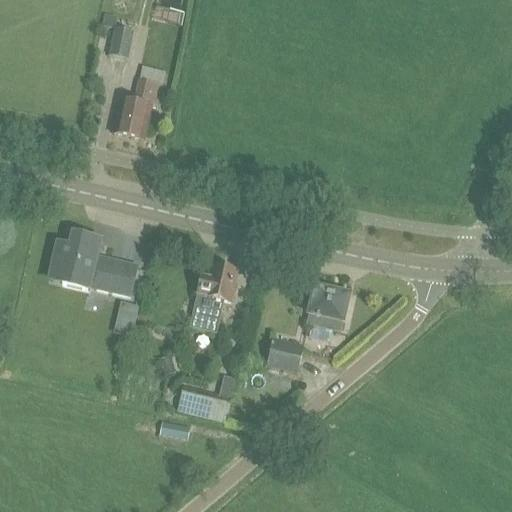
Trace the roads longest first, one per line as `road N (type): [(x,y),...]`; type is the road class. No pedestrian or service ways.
road 1 (tertiary): [(458,272),(355,259),(0,176)]
road 2 (residential): [(189,511),(415,321),(458,272)]
road 3 (unclassified): [(458,272),(511,162)]
